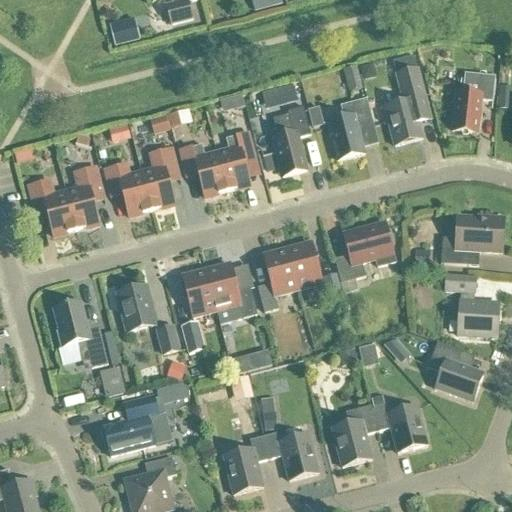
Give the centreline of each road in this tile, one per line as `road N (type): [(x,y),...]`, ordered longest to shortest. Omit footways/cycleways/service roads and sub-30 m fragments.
road 1 (unclassified): [(511,179),(448,168),(350,202),(10,283)]
road 2 (unclassified): [(480,468),(301,511)]
road 3 (unclassified): [(46,418),(10,283)]
